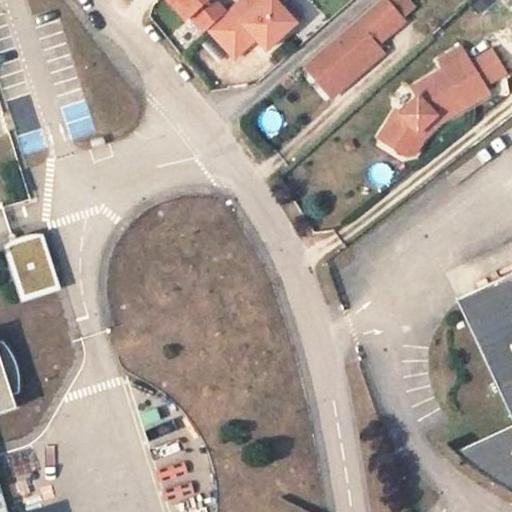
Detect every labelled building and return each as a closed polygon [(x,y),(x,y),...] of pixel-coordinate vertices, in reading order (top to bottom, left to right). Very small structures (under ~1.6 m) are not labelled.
[(178,0),(191,13),(195,10),(209,25),(229,6),(223,0),(178,0)] [(235,0),(229,6),(209,25),(206,27),(232,57),(247,44),(235,31),(242,24),(254,37),(264,48),(300,16),(284,0),(235,0)] [(384,0),(376,0),(301,64),(314,79),(323,71),(338,88),(381,52),(374,44),(402,20),(398,16),(384,0)] [(405,0),(384,0),(398,16),(410,6),(405,0)] [(247,44),(254,37),(242,24),(235,31),(247,44)] [(469,62),(459,46),(437,60),(442,68),(411,88),(416,98),(401,114),(396,110),(380,139),(407,157),(415,155),(425,138),(419,132),(435,116),(440,122),(487,91),(485,87),(469,62)] [(505,74),(490,49),(469,62),(485,87),(505,74)] [(323,71),(314,79),(329,97),(338,88),(323,71)] [(70,137),(91,132),(85,102),(64,106),(70,137)] [(419,132),(425,138),(440,122),(435,116),(419,132)] [(16,259),(9,261),(22,297),(51,288),(39,252),(45,250),(40,235),(13,244),(16,259)] [(13,244),(4,246),(9,261),(16,259),(13,244)] [(45,250),(39,252),(51,288),(57,286),(45,250)] [(511,273),(455,299),(511,421),(511,422),(452,451),(481,473),(510,490),(511,491),(511,273)] [(0,511),(7,511),(0,488),(0,411),(16,407),(12,393),(18,390),(16,368),(11,354),(1,340),(0,340),(0,511)]
